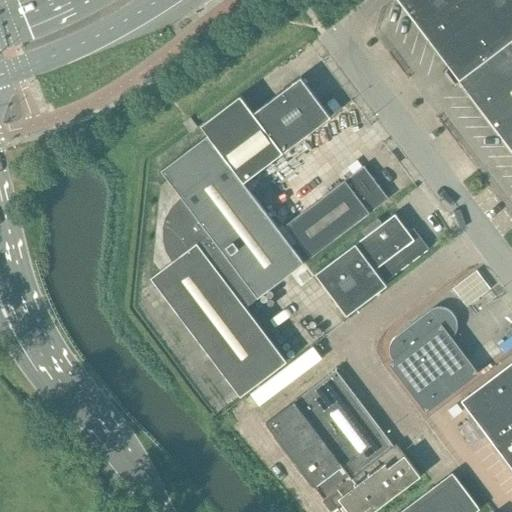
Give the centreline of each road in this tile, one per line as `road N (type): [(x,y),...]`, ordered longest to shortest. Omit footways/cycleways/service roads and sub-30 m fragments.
road 1 (unclassified): [(511,275),(324,32)]
road 2 (secondary): [(149,511),(62,403),(0,285)]
road 3 (tertiary): [(6,72),(106,32),(158,0)]
